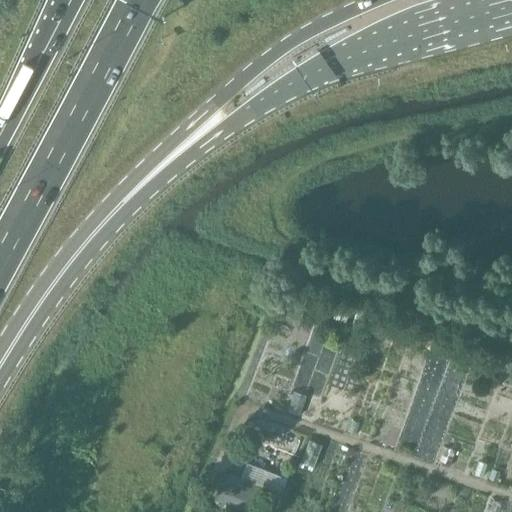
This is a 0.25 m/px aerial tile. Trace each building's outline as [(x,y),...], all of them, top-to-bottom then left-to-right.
[(300,415),(307,396),(294,392),(288,411),(300,415)] [(356,434),(361,423),(353,420),(349,432),(356,434)] [(310,438),(301,462),(315,467),(324,444),(310,438)] [(452,467),(458,451),(446,447),(440,463),(452,467)] [(483,477),(488,463),(479,460),(474,474),(483,477)] [(288,479),(247,463),(241,477),(282,494),(288,479)] [(496,481),(500,471),(493,469),(489,479),(496,481)] [(215,499),(248,511),(252,511),(262,487),(225,472),(215,499)] [(499,511),(502,503),(493,500),(489,511),(499,511)]
